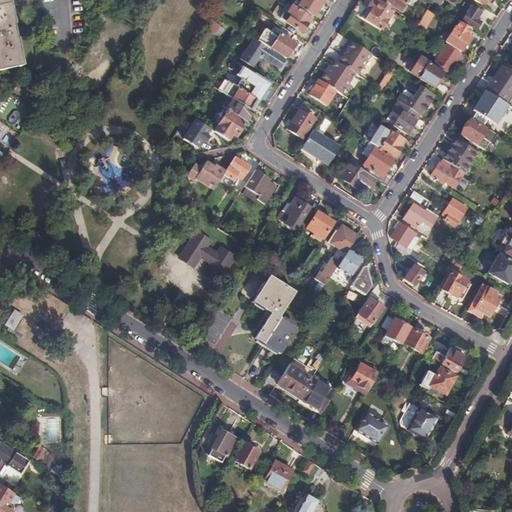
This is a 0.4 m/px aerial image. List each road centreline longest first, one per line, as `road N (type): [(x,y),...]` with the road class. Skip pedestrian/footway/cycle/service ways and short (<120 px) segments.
road 1 (motorway): [(151,511),(142,300),(82,0)]
road 2 (motorway): [(39,0),(100,349),(105,511)]
road 3 (residential): [(0,242),(395,499)]
road 4 (residential): [(375,223),(511,9)]
road 5 (residential): [(375,223),(389,287),(507,358)]
road 6 (residential): [(253,144),(347,0)]
road 7 (residential): [(507,358),(436,486)]
road 8 (residential): [(253,144),(375,223)]
